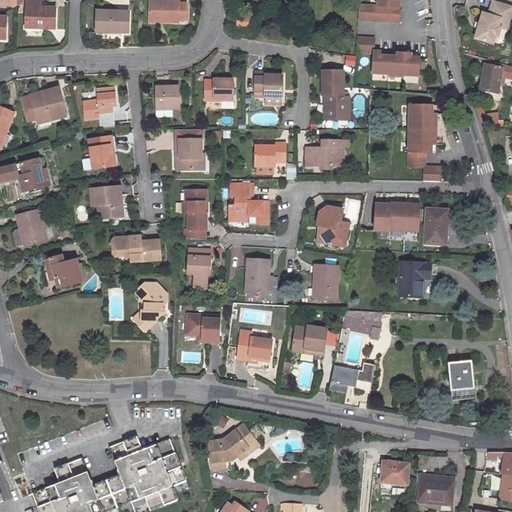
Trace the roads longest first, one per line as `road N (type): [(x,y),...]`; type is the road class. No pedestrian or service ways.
road 1 (residential): [(511,439),(447,435),(209,392),(58,391),(1,375)]
road 2 (residential): [(491,189),(291,187),(289,233),(280,243),(232,240)]
road 3 (residential): [(491,189),(444,0)]
road 4 (residential): [(147,217),(134,62)]
road 5 (residential): [(211,37),(303,56),(297,116)]
road 6 (residential): [(511,308),(491,189)]
